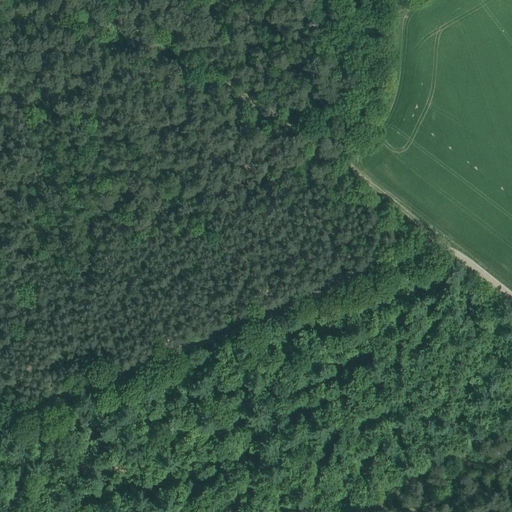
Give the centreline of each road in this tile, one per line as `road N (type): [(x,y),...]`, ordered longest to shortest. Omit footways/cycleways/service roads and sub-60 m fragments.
road 1 (unclassified): [(0,426),(438,242)]
road 2 (track): [(438,242),(253,94),(73,0)]
road 3 (track): [(511,413),(335,511)]
